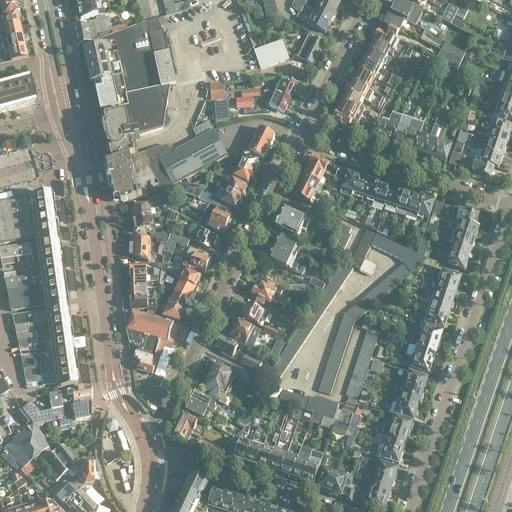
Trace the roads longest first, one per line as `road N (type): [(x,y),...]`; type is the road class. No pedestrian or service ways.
road 1 (residential): [(140,432),(160,412),(305,134)]
road 2 (residential): [(407,511),(507,210)]
road 3 (secondary): [(140,432),(113,376),(90,212)]
road 4 (residential): [(507,210),(305,134)]
road 5 (primary): [(511,316),(447,511)]
road 6 (residential): [(333,511),(149,457)]
road 7 (residential): [(305,134),(371,0)]
road 8 (primary): [(471,511),(511,392)]
